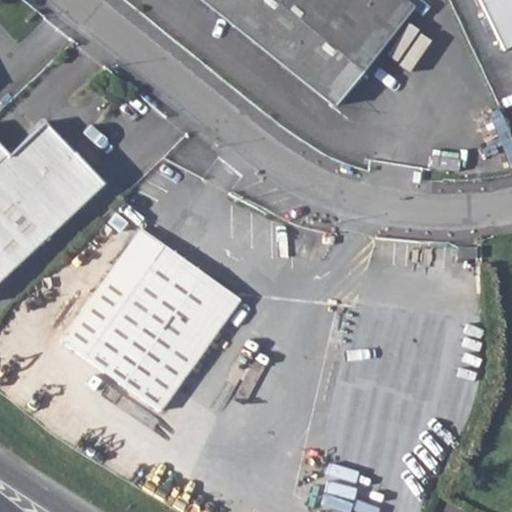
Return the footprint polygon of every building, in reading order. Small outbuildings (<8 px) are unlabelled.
[(412,7),(402,0),(198,0),(331,107),(412,7)] [(511,0),(478,0),(502,51),(511,46),(511,0)] [(0,149),(0,279),(101,186),(43,123),(8,157),(0,149)] [(139,229),(59,341),(158,411),(238,300),(139,229)] [(304,239),(296,256),(312,263),(320,247),(304,239)] [(292,433),(321,440),(350,322),(322,315),(292,433)]
